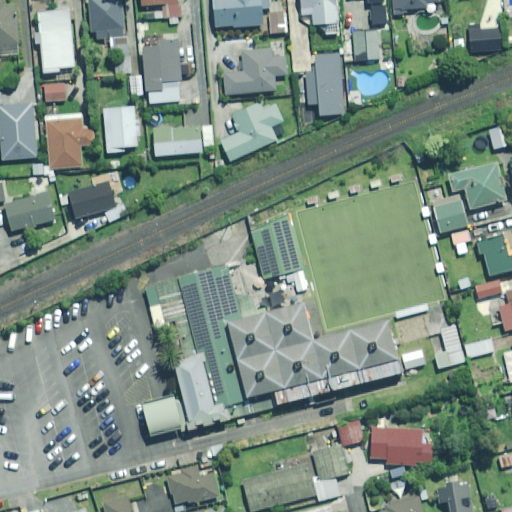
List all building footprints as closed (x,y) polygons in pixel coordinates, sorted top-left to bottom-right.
[(3,0),(0,0),(0,58),(20,56),(15,5),(4,6),(3,0)] [(123,37),(122,0),(85,0),(86,30),(94,30),(94,37),(110,37),(110,74),(130,74),(129,37),(123,37)] [(179,18),(177,0),(139,0),(140,8),(144,8),(145,21),(179,18)] [(213,0),(214,29),(262,27),(261,9),(270,9),(269,0),(213,0)] [(337,25),(335,0),(300,0),(301,16),(312,16),(313,26),(337,25)] [(392,0),(393,16),(405,15),(404,11),(427,9),(426,4),(442,3),(441,0),(392,0)] [(75,80),(68,7),(52,9),(53,14),(38,15),(39,34),(32,35),(33,45),(41,45),(43,75),(58,73),(59,82),(75,80)] [(379,61),(377,30),(352,32),(354,63),(379,61)] [(503,52),(501,30),(468,33),(470,55),(503,52)] [(181,81),(176,35),(144,39),(144,32),(136,33),(138,55),(139,63),(142,62),(147,105),(180,102),(177,82),(181,81)] [(284,50),(243,54),(245,73),(224,75),(226,96),(275,92),(274,77),(287,76),(284,50)] [(345,115),(340,56),(315,57),(317,73),(306,74),(308,106),(318,106),(319,117),(345,115)] [(406,88),(407,76),(395,76),(395,88),(406,88)] [(141,77),(129,77),(131,96),(143,95),(141,77)] [(64,102),(64,85),(44,86),(45,103),(64,102)] [(262,111),(259,104),(231,117),(238,134),(220,143),(230,163),(276,142),(270,128),(282,123),(274,105),(262,111)] [(37,159),(34,105),(0,107),(0,138),(2,162),(37,159)] [(135,138),(140,138),(139,125),(134,125),(133,108),(103,110),(106,154),(118,153),(117,149),(136,148),(135,138)] [(43,167),(44,175),(50,175),(50,171),(82,168),(80,147),(90,147),(87,119),(81,120),(81,115),(45,118),(49,167),(43,167)] [(213,147),(211,127),(153,130),(155,157),(201,154),(201,148),(213,147)] [(510,146),(505,127),(488,132),(494,151),(510,146)] [(507,202),(497,163),(447,176),(451,193),(464,190),(469,211),(507,202)] [(43,166),(32,166),(31,177),(42,177),(43,166)] [(69,207),(71,218),(115,208),(111,191),(110,185),(58,196),(61,208),(69,207)] [(443,187),(423,192),(426,205),(432,204),(440,234),(468,227),(459,196),(446,199),(443,187)] [(54,221),(48,194),(4,205),(11,232),(54,221)] [(315,273),(300,218),(260,228),(274,284),(315,273)] [(470,242),(468,232),(451,236),(455,256),(467,254),(464,243),(470,242)] [(511,271),(511,260),(504,232),(475,241),(480,256),(483,255),(489,278),(511,271)] [(180,281),(218,425),(254,416),(231,327),(243,324),(228,268),(180,281)] [(471,288),(468,277),(456,280),(459,291),(471,288)] [(192,325),(180,281),(147,290),(159,334),(192,325)] [(501,295),(499,284),(475,289),(478,300),(501,295)] [(511,290),(506,292),(510,306),(499,309),(505,333),(511,330),(511,290)] [(428,311),(426,304),(394,313),(396,320),(428,311)] [(311,306),(231,327),(254,416),(402,374),(388,323),(320,341),(311,306)] [(464,364),(455,327),(440,331),(446,353),(434,356),(438,370),(464,364)] [(494,353),(491,340),(465,346),(468,359),(494,353)] [(425,366),(421,351),(401,356),(405,371),(425,366)] [(199,353),(174,360),(193,432),(218,425),(199,353)] [(154,442),(193,432),(184,400),(146,410),(154,442)] [(357,421),(336,428),(342,448),(364,441),(357,421)] [(423,431),(372,429),(371,460),(386,461),(386,466),(417,467),(417,464),(431,465),(432,444),(422,444),(423,431)] [(350,475),(340,443),(321,449),(311,452),(318,475),(309,478),(306,468),(243,488),(249,511),(257,511),(284,504),(286,511),(288,511),(340,496),(335,480),(350,475)] [(511,466),(511,454),(498,458),(500,469),(511,466)] [(181,474),(165,478),(174,507),(187,503),(188,505),(218,497),(210,472),(200,475),(198,466),(181,472),(181,474)] [(405,478),(389,483),(392,492),(408,487),(405,478)] [(471,499),(467,484),(435,490),(438,506),(447,504),(448,511),(470,511),(468,500),(471,499)] [(421,511),(420,503),(427,501),(425,490),(416,492),(417,497),(379,505),(380,511),(421,511)] [(104,511),(132,511),(129,498),(102,505),(104,511)]
